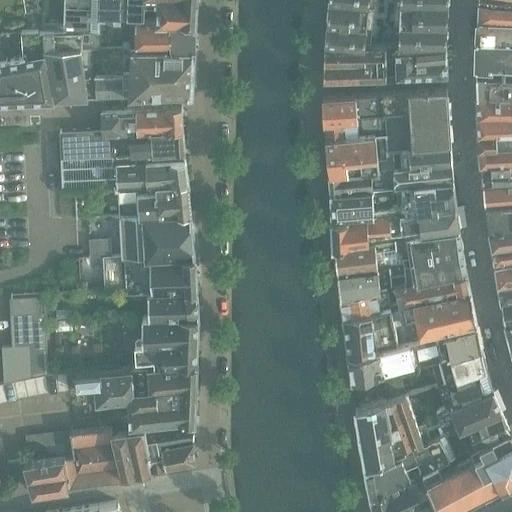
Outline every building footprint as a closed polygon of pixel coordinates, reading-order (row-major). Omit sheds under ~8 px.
[(102,0),(101,17),(136,17),(136,19),(196,21),(197,0),(102,0)] [(327,19),(375,21),(375,0),(328,0),(328,5),(327,19)] [(446,43),(448,1),(429,0),(400,0),(400,2),(395,1),(392,22),(392,43),(416,43),(446,43)] [(511,5),(478,2),(478,17),(511,19),(511,5)] [(511,19),(478,17),(476,37),(511,39),(511,19)] [(196,21),(136,19),(136,46),(195,46),(196,21)] [(327,19),(325,44),(374,44),(375,21),(327,19)] [(65,31),(65,33),(77,33),(77,20),(65,20),(65,31)] [(90,20),(77,20),(77,33),(90,33),(90,20)] [(100,21),(90,20),(90,33),(100,33),(100,21)] [(0,100),(12,100),(33,99),(55,98),(41,33),(22,33),(25,56),(0,60),(0,100)] [(55,33),(41,33),(55,98),(87,96),(86,78),(82,50),(64,50),(56,50),(55,33)] [(511,39),(476,37),(476,67),(504,68),(511,68),(511,39)] [(416,43),(392,43),(391,50),(395,51),(397,75),(443,73),(447,73),(447,69),(447,56),(417,57),(416,43)] [(447,56),(446,43),(416,43),(417,57),(447,56)] [(385,44),(374,44),(325,44),(323,77),(367,76),(385,75),(385,44)] [(95,78),(86,78),(87,96),(88,96),(101,95),(130,94),(186,90),(191,90),(193,90),(195,46),(136,46),(131,46),(131,71),(124,71),(124,76),(95,76),(95,78)] [(478,75),(476,75),(476,77),(476,79),(477,95),(477,96),(511,94),(511,76),(486,76),(486,75),(484,75),(484,76),(478,76),(478,75)] [(358,135),(373,134),(384,133),(385,149),(451,145),(447,86),(355,92),(357,118),(358,135)] [(357,118),(355,92),(323,94),(323,96),(323,102),(324,101),(325,119),(357,118)] [(477,116),(511,114),(511,94),(477,96),(477,98),(477,115),(477,116)] [(102,108),(103,128),(104,127),(104,133),(112,133),(184,127),(183,102),(102,108)] [(478,134),(478,135),(511,134),(511,114),(477,116),(478,117),(478,134)] [(325,119),(327,137),(358,135),(357,118),(325,119)] [(114,154),(112,133),(104,133),(104,127),(103,128),(60,130),(61,150),(63,190),(69,191),(75,190),(105,189),(116,188),(116,184),(190,179),(186,149),(114,154)] [(186,148),(184,127),(112,133),(114,154),(186,149),(186,148)] [(384,133),(373,134),(376,168),(378,167),(452,161),(451,145),(385,149),(384,133)] [(373,134),(358,135),(327,137),(330,171),(376,168),(373,134)] [(511,134),(478,135),(479,149),(511,147),(511,134)] [(511,147),(479,149),(481,165),(511,162),(511,147)] [(378,167),(380,185),(395,183),(395,182),(406,181),(453,177),(452,161),(378,167)] [(483,185),(511,182),(511,162),(481,165),(483,184),(483,185)] [(331,177),(333,190),(380,185),(378,167),(376,168),(330,171),(331,173),(329,173),(330,177),(331,177)] [(453,177),(406,181),(409,209),(456,204),(453,177)] [(118,188),(120,216),(193,211),(190,179),(116,184),(116,188),(118,188)] [(409,209),(406,181),(395,182),(395,183),(380,185),(333,190),(336,209),(334,209),(335,217),(337,217),(386,211),(388,231),(403,229),(400,210),(409,209)] [(485,203),(485,205),(511,201),(511,182),(483,185),(485,203)] [(511,201),(485,205),(490,231),(511,226),(511,201)] [(400,210),(403,229),(403,233),(459,226),(456,204),(409,209),(400,210)] [(193,211),(120,216),(122,255),(122,258),(196,252),(193,211)] [(334,241),(335,245),(370,240),(393,238),(404,237),(403,233),(403,229),(388,231),(386,211),(337,217),(336,241),(334,241)] [(402,263),(403,275),(404,281),(467,270),(459,226),(403,233),(404,237),(393,238),(395,249),(400,248),(402,263)] [(511,243),(511,226),(490,231),(493,247),(511,243)] [(335,245),(338,271),(379,266),(391,265),(402,263),(400,248),(395,249),(393,238),(370,240),(335,245)] [(511,243),(493,247),(495,260),(511,257),(511,243)] [(122,258),(122,255),(104,256),(105,287),(128,285),(129,290),(150,289),(150,292),(198,287),(199,287),(196,252),(122,258)] [(498,282),(499,284),(511,281),(511,261),(496,265),(498,282)] [(379,266),(338,271),(340,297),(387,286),(393,284),(398,282),(404,281),(403,275),(392,276),(391,265),(379,266)] [(467,270),(404,281),(398,282),(393,284),(387,286),(389,304),(403,301),(470,286),(467,270)] [(511,281),(499,284),(501,300),(502,301),(511,299),(511,281)] [(340,297),(344,315),(389,304),(387,286),(340,297)] [(470,286),(403,301),(406,317),(416,315),(420,332),(477,321),(470,286)] [(150,292),(151,314),(200,311),(198,287),(150,292)] [(10,298),(11,313),(45,312),(44,295),(10,298)] [(511,299),(502,301),(505,318),(511,316),(511,299)] [(389,304),(344,315),(344,316),(349,356),(376,350),(374,342),(395,337),(392,321),(401,319),(400,310),(391,312),(389,304)] [(200,311),(151,314),(145,314),(145,341),(137,341),(138,358),(154,356),(155,362),(198,359),(200,311)] [(45,312),(11,313),(12,347),(29,346),(31,376),(43,373),(50,372),(45,312)] [(407,343),(412,363),(425,360),(439,356),(482,346),(478,324),(456,328),(457,332),(407,343)] [(349,356),(352,378),(355,378),(383,371),(412,363),(407,343),(376,350),(349,356)] [(29,346),(12,347),(2,347),(4,381),(31,376),(29,346)] [(447,381),(487,367),(482,346),(439,356),(425,360),(429,373),(433,372),(437,384),(447,381)] [(196,414),(198,359),(155,362),(77,369),(78,382),(97,380),(98,399),(130,396),(132,422),(145,421),(149,421),(157,420),(196,414)] [(487,367),(447,381),(453,401),(493,388),(487,367)] [(355,378),(352,378),(356,407),(366,465),(396,453),(395,448),(425,437),(409,394),(404,396),(388,399),(384,385),(383,385),(381,380),(385,379),(383,371),(355,378)] [(435,408),(443,430),(460,423),(501,407),(493,388),(453,401),(454,402),(435,408)] [(460,423),(470,445),(509,426),(501,407),(460,423)] [(196,437),(196,414),(157,420),(149,421),(152,436),(160,435),(161,443),(196,437)] [(147,446),(152,467),(168,463),(196,457),(196,437),(161,443),(160,435),(152,436),(149,421),(145,421),(146,424),(150,445),(147,446)] [(123,473),(115,428),(115,423),(72,428),(76,451),(66,453),(70,484),(126,477),(126,474),(125,474),(125,472),(123,473)] [(443,430),(425,437),(395,448),(396,453),(366,465),(367,466),(369,465),(370,469),(367,470),(371,493),(419,470),(470,445),(460,423),(443,430)] [(146,424),(115,428),(123,473),(125,472),(152,467),(147,446),(150,445),(146,424)] [(509,426),(470,445),(419,470),(433,500),(438,511),(446,511),(511,478),(511,431),(510,428),(509,426)] [(70,484),(66,453),(25,460),(35,489),(70,484)] [(371,493),(374,511),(406,511),(433,500),(419,470),(371,493)] [(406,511),(438,511),(433,500),(406,511)] [(117,501),(47,511),(121,511),(118,501),(117,502),(117,501)]
